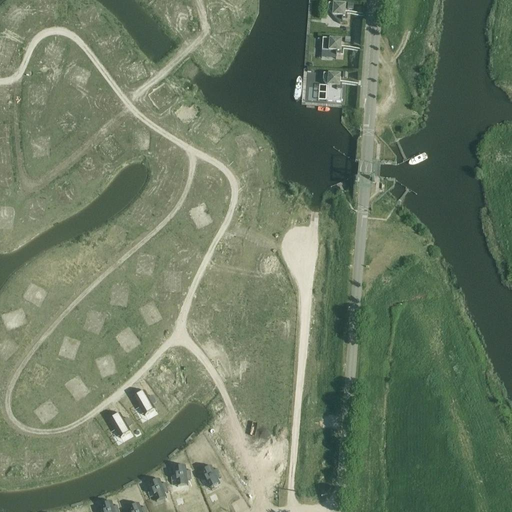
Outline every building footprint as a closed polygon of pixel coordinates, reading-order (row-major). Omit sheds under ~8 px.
[(347,18),(345,17),(345,6),(329,5),(328,11),(332,16),(332,17),(333,17),(340,25),(342,25),(342,22),(347,22),(347,18)] [(340,57),(342,41),(322,40),(322,52),(336,53),(336,57),(340,57)] [(323,75),(323,81),(327,87),(326,102),(341,103),(342,88),(339,88),(340,76),(323,75)] [(186,467),(175,468),(177,488),(188,486),(187,480),(191,479),(190,471),(186,472),(186,467)] [(211,467),(201,472),(210,489),(220,484),(217,479),(221,477),(217,470),(214,472),(211,467)] [(160,480),(149,484),(156,502),(167,498),(164,493),(168,491),(165,484),(162,485),(160,480)] [(112,503),(101,506),(103,511),(118,511),(117,507),(114,508),(112,503)]
